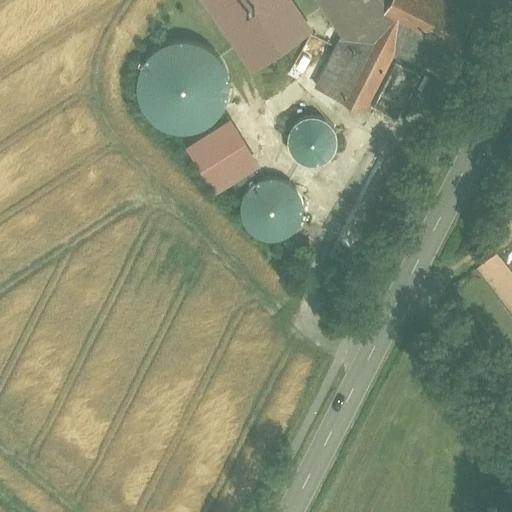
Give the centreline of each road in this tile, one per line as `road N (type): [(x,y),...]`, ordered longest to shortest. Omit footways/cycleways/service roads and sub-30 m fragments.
road 1 (tertiary): [(404,275),(285,511)]
road 2 (tertiary): [(511,73),(404,275)]
road 3 (unclassified): [(404,275),(511,397)]
